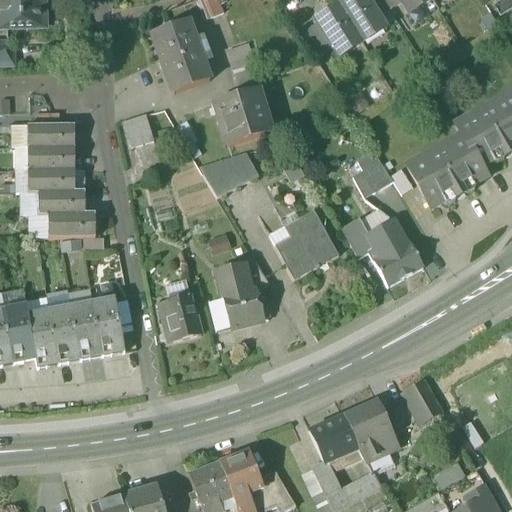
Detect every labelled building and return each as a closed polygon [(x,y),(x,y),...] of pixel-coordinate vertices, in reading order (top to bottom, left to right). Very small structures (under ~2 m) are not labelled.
[(43,0),(0,0),(0,31),(44,30),(43,0)] [(216,0),(206,0),(196,4),(204,23),(223,16),(216,0)] [(364,0),(351,0),(338,9),(361,46),(384,31),(377,20),(364,0)] [(389,13),(381,0),(364,0),(377,20),(389,13)] [(401,6),(397,0),(381,0),(389,13),(401,6)] [(431,2),(430,0),(397,0),(401,6),(408,17),(431,2)] [(338,9),(315,23),(317,27),(331,49),(338,61),(361,46),(338,9)] [(209,84),(187,24),(151,37),(172,97),(209,84)] [(317,27),(300,38),(314,60),(331,49),(317,27)] [(12,46),(0,46),(0,70),(13,70),(12,46)] [(247,47),(226,54),(236,88),(258,81),(247,47)] [(258,81),(236,88),(240,99),(257,93),(257,95),(262,93),(258,81)] [(240,99),(213,107),(227,150),(270,137),(257,95),(257,93),(240,99)] [(511,100),(510,97),(455,128),(461,139),(479,171),(480,170),(491,164),(492,166),(494,165),(492,161),(500,156),(502,161),(511,155),(511,152),(511,150),(511,149),(511,100)] [(58,117),(35,117),(35,129),(47,129),(58,129),(58,117)] [(145,118),(126,124),(130,152),(153,145),(145,118)] [(58,129),(47,129),(35,129),(27,129),(27,152),(73,152),(73,129),(58,129)] [(167,132),(155,135),(158,145),(170,142),(167,132)] [(461,139),(406,170),(430,212),(442,205),(443,207),(445,206),(443,202),(451,198),(454,202),(465,196),(462,192),(470,187),(473,191),(474,190),(473,188),(486,181),(480,170),(479,171),(461,139)] [(74,174),(73,152),(27,152),(27,174),(74,174)] [(373,155),(357,165),(362,175),(352,181),(363,202),(392,186),(389,181),(373,155)] [(246,157),(199,171),(216,201),(258,180),(246,157)] [(401,173),(389,181),(392,186),(401,199),(412,192),(401,173)] [(74,195),(74,174),(27,174),(27,197),(37,197),(37,196),(74,196),(74,195)] [(74,195),(74,196),(37,196),(37,197),(37,219),(47,219),(47,218),(84,218),(84,217),(84,195),(74,195)] [(313,214),(283,231),(289,241),(274,249),(293,284),(338,259),(313,214)] [(84,217),(84,218),(47,218),(47,219),(47,242),(94,242),(94,217),(84,217)] [(358,222),(341,232),(358,263),(367,258),(367,256),(373,252),(366,239),(367,238),(358,222)] [(367,238),(366,239),(373,252),(367,256),(367,258),(372,266),(373,266),(387,291),(423,271),(409,246),(405,248),(392,224),(367,238)] [(283,231),(268,239),(274,249),(289,241),(283,231)] [(251,259),(241,264),(243,270),(244,270),(250,293),(253,292),(254,296),(268,287),(251,259)] [(243,270),(215,277),(221,302),(224,301),(231,331),(261,323),(258,313),(255,302),(254,296),(253,292),(250,293),(244,270),(243,270)] [(188,297),(169,302),(170,305),(158,308),(168,347),(200,339),(196,321),(194,321),(188,297)] [(261,300),(255,302),(258,313),(263,311),(261,300)] [(114,302),(92,306),(102,360),(124,356),(114,302)] [(92,306),(70,310),(80,364),(102,360),(92,306)] [(25,309),(4,313),(14,367),(35,363),(27,318),(25,309)] [(70,310),(49,314),(59,368),(80,364),(70,310)] [(4,313),(0,313),(0,369),(14,367),(4,313)] [(49,314),(27,318),(35,363),(37,372),(59,368),(49,314)] [(424,384),(401,396),(419,427),(442,415),(424,384)] [(375,405),(341,420),(357,454),(391,440),(375,405)] [(341,420),(308,435),(323,468),(324,469),(327,467),(357,454),(341,420)] [(391,440),(357,454),(364,466),(396,452),(391,440)] [(247,457),(219,468),(232,502),(246,498),(251,511),(271,511),(276,510),(263,479),(257,482),(247,457)] [(442,490),(466,478),(460,465),(436,477),(442,490)] [(341,492),(327,467),(324,469),(323,468),(311,473),(322,495),(324,501),(341,492)] [(219,468),(187,479),(194,497),(189,499),(191,504),(196,502),(200,511),(207,511),(218,508),(232,502),(219,468)] [(322,495),(311,473),(303,478),(313,500),(322,496),(322,495)] [(282,488),(274,474),(263,479),(276,510),(276,511),(289,511),(295,510),(282,488)] [(341,492),(324,501),(329,511),(340,511),(380,491),(371,477),(341,492)] [(497,511),(484,488),(464,499),(469,509),(479,503),(483,511),(497,511)] [(161,511),(156,491),(123,501),(126,511),(161,511)] [(322,495),(322,496),(313,500),(319,511),(329,511),(324,501),(322,495)] [(251,511),(246,498),(232,502),(235,511),(251,511)] [(123,500),(89,510),(90,511),(126,511),(123,501),(123,500)] [(469,509),(463,511),(483,511),(479,503),(469,509)]
